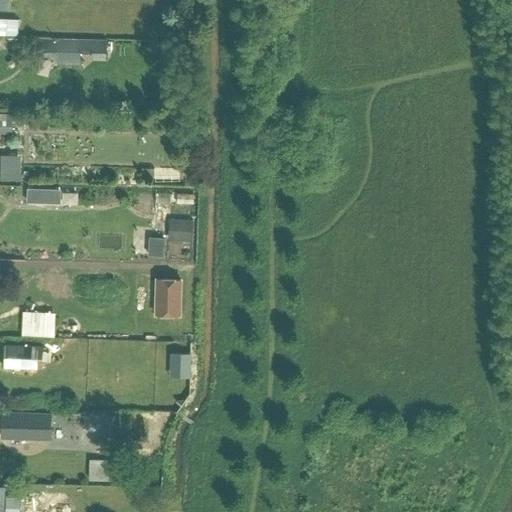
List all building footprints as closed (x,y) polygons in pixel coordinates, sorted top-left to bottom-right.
[(0,0),(0,8),(7,9),(8,0),(0,0)] [(106,40),(40,39),(39,64),(80,64),(80,54),(92,54),(92,58),(106,58),(106,40)] [(0,129),(11,130),(11,114),(0,113),(0,129)] [(22,179),(22,154),(2,154),(1,179),(22,179)] [(59,202),(59,190),(28,190),(28,202),(59,202)] [(191,241),(193,220),(169,219),(167,240),(191,241)] [(165,239),(150,237),(148,255),(164,256),(165,239)] [(156,278),(155,314),(182,314),(183,278),(156,278)] [(22,335),(55,335),(56,310),(22,309),(22,335)] [(42,369),(43,346),(4,344),(3,368),(42,369)] [(171,351),(170,374),(190,375),(190,352),(171,351)] [(0,438),(50,440),(51,412),(1,411),(0,433),(0,438)] [(90,458),(90,479),(118,479),(118,459),(90,458)] [(19,511),(20,495),(5,495),(4,511),(19,511)]
